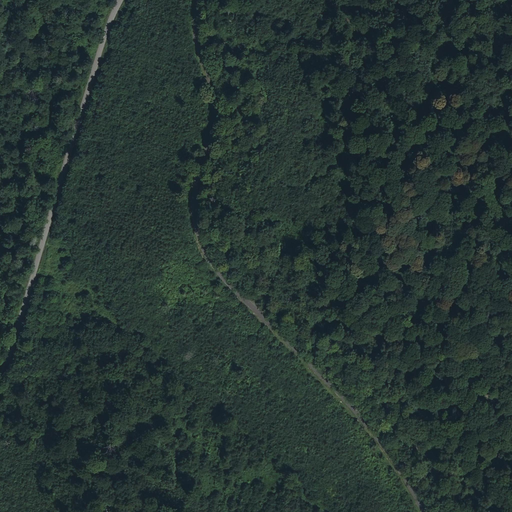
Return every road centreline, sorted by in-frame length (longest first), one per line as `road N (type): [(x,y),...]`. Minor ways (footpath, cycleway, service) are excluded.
road 1 (tertiary): [(419,511),(389,459),(210,256),(194,216),(214,113),(197,38),(200,0)]
road 2 (tertiary): [(0,371),(120,0)]
road 3 (track): [(323,511),(298,475),(158,358),(14,335)]
